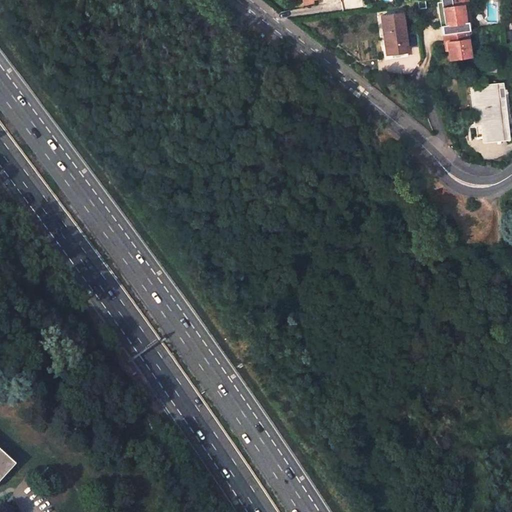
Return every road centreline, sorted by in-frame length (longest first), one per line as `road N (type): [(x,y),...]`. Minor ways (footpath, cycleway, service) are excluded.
road 1 (trunk): [(307,511),(0,81)]
road 2 (trunk): [(0,148),(260,511)]
road 3 (residential): [(433,156),(242,0)]
